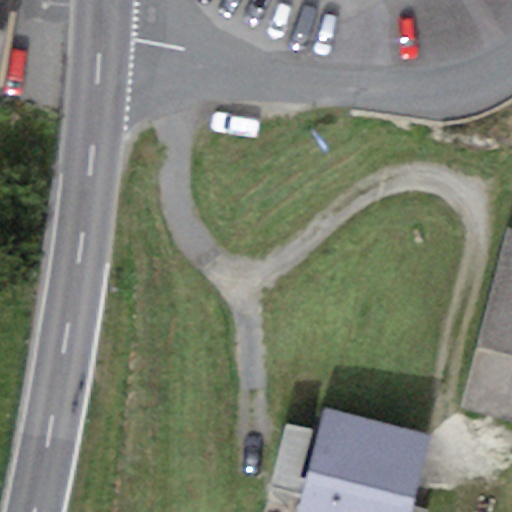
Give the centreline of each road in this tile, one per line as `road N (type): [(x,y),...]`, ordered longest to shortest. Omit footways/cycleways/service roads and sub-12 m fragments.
road 1 (primary): [(31,511),(87,192),(100,53)]
road 2 (residential): [(511,56),(425,76),(100,53)]
